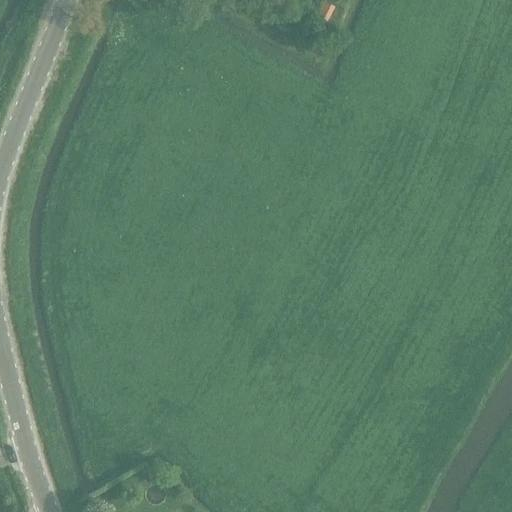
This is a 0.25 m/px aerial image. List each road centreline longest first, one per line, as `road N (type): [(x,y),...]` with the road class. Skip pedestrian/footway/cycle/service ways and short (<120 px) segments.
road 1 (tertiary): [(66,0),(22,109),(0,202)]
road 2 (tertiary): [(0,316),(16,400),(56,511)]
